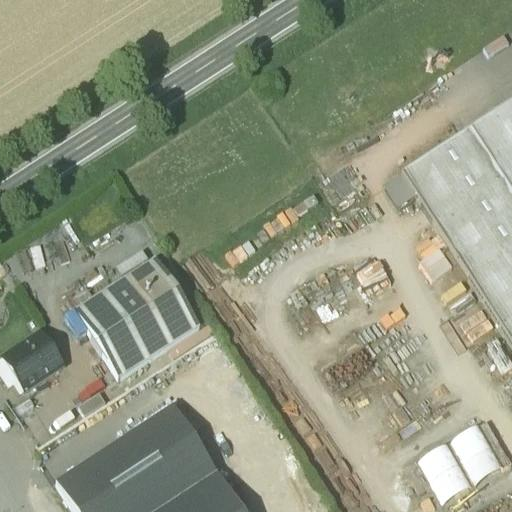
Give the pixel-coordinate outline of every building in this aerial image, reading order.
[(511,108),(507,111),(469,136),(511,201),(511,108)] [(511,201),(469,136),(400,181),(511,354),(511,201)] [(154,265),(73,318),(117,386),(198,334),(154,265)] [(0,370),(23,402),(74,367),(48,330),(0,363),(0,370)] [(228,511),(173,428),(61,501),(68,511),(228,511)] [(421,463),(443,508),(510,475),(487,430),(421,463)]
